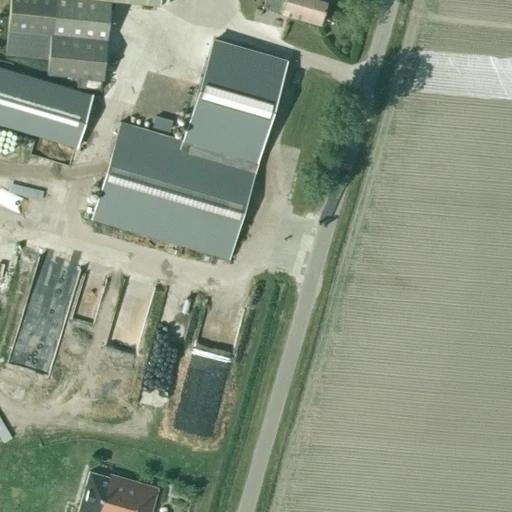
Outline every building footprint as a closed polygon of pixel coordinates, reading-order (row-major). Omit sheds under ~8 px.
[(10,0),(5,54),(48,58),(46,73),(102,79),(108,0),(124,0),(157,3),(156,0),(10,0)] [(325,0),(263,0),(262,7),(319,23),(325,0)] [(285,62),(215,42),(213,51),(205,76),(186,142),(119,122),(90,219),(227,259),(256,162),(255,162),(258,150),(259,150),(285,62)] [(205,76),(213,51),(173,42),(167,66),(205,76)] [(90,94),(0,67),(0,124),(75,147),(90,94)] [(108,474),(107,477),(88,471),(76,511),(78,511),(148,511),(156,488),(108,474)]
